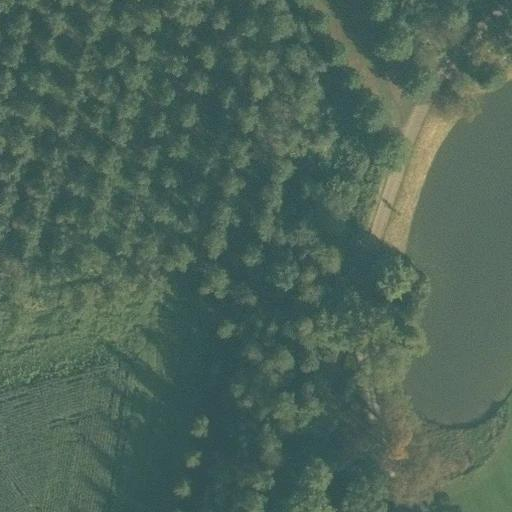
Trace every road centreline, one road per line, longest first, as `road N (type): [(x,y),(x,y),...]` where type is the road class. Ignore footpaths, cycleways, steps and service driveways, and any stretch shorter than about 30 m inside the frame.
road 1 (track): [(511,11),(431,94),(408,136),(358,299),(378,447),(412,511)]
road 2 (track): [(288,511),(358,299)]
